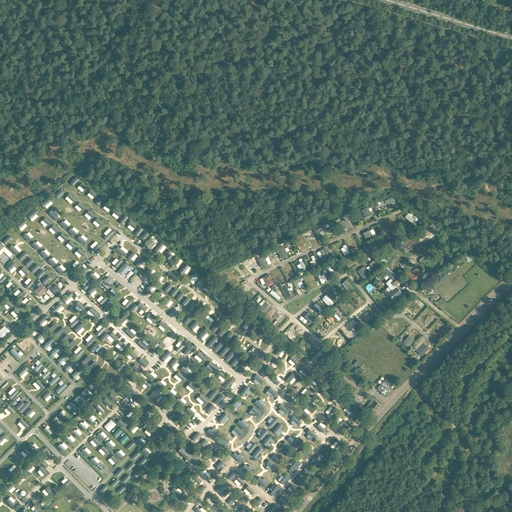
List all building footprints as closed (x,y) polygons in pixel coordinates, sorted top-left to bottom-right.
[(81,183),(79,186),(84,190),(85,191),(88,188),(81,183)] [(69,193),(66,196),(67,197),(73,202),(74,203),(77,200),(69,193)] [(385,201),(386,204),(388,204),(390,209),(393,208),(397,207),(392,197),(385,201)] [(49,198),(41,205),(43,208),(45,206),(51,201),(49,198)] [(79,202),(76,205),(81,209),(82,210),(85,207),(79,202)] [(106,202),(103,205),(105,206),(109,210),(110,210),(112,207),(106,202)] [(361,210),(365,218),(372,215),(368,207),(361,210)] [(36,209),(28,216),(30,219),(36,214),(38,212),(36,209)] [(115,209),(112,212),(114,213),(118,217),(119,217),(121,214),(115,209)] [(51,210),(49,213),(56,220),(59,217),(53,212),(51,210)] [(89,210),(86,214),(91,218),(92,219),(95,216),(89,210)] [(45,217),(42,221),(47,225),(48,226),(51,223),(45,217)] [(97,218),(95,221),(99,225),(101,226),(103,223),(97,218)] [(25,219),(17,226),(19,229),(25,224),(27,222),(25,219)] [(337,223),(341,231),(349,227),(347,221),(345,222),(344,220),(337,223)] [(62,221),(60,224),(66,229),(68,226),(64,222),(62,221)] [(130,221),(128,224),(129,225),(134,229),(136,226),(130,221)] [(430,221),(413,233),(415,235),(401,245),(406,253),(420,243),(421,244),(438,231),(430,221)] [(53,225),(51,228),(55,232),(56,233),(59,230),(53,225)] [(71,228),(68,231),(74,236),(77,233),(72,229),(71,228)] [(106,235),(104,237),(106,240),(114,233),(111,230),(106,235)] [(370,230),(363,234),(367,242),(374,238),(373,237),(370,231),(370,230)] [(25,233),(23,236),(28,241),(31,238),(27,234),(25,233)] [(62,233),(59,236),(64,240),(65,241),(68,238),(62,233)] [(79,236),(77,239),(83,244),(85,241),(81,237),(79,236)] [(151,236),(148,239),(149,241),(154,244),(154,245),(155,244),(157,242),(151,236)] [(70,241),(68,244),(72,248),(73,249),(76,246),(70,241)] [(34,242),(32,244),(37,250),(40,247),(36,243),(34,242)] [(92,248),(90,251),(93,253),(100,246),(97,243),(92,248)] [(161,243),(154,251),(157,253),(159,251),(164,245),(161,243)] [(12,244),(9,247),(16,255),(19,252),(14,247),(12,244)] [(118,246),(115,250),(123,256),(126,253),(120,248),(118,246)] [(284,246),(277,250),(282,259),(288,256),(287,252),(290,251),(288,247),(285,249),(284,246)] [(79,248),(76,251),(81,256),(82,257),(85,254),(79,248)] [(320,257),(322,262),(328,259),(324,249),(320,251),(322,256),(320,257)] [(43,250),(40,253),(45,258),(48,256),(44,251),(43,250)] [(169,250),(162,258),(165,261),(167,258),(172,252),(169,250)] [(133,252),(127,258),(130,260),(131,259),(135,254),(136,254),(133,252)] [(265,256),(258,259),(262,268),(269,265),(269,264),(271,263),(268,257),(266,258),(265,256)] [(177,257),(170,265),(173,267),(175,265),(180,259),(179,258),(177,257)] [(50,258),(48,261),(53,266),(56,263),(52,259),(50,258)] [(114,265),(117,268),(123,261),(120,258),(118,260),(114,265)] [(141,259),(136,265),(139,267),(140,266),(144,261),(141,259)] [(369,264),(375,272),(381,267),(375,259),(369,264)] [(13,262),(7,268),(10,271),(14,267),(16,265),(13,262)] [(74,267),(73,268),(76,271),(81,265),(78,263),(74,267)] [(186,264),(179,272),(182,275),(184,272),(189,267),(186,264)] [(58,265),(55,268),(61,274),(64,271),(59,267),(58,265)] [(121,273),(127,267),(124,265),(118,271),(121,273)] [(23,267),(21,270),(25,274),(26,276),(29,273),(23,267)] [(150,267),(145,273),(148,275),(149,274),(153,269),(150,267)] [(336,276),(331,267),(327,269),(333,279),(336,276)] [(357,271),(364,280),(370,275),(364,267),(357,271)] [(409,276),(411,278),(414,282),(422,276),(416,268),(412,272),(413,273),(409,276)] [(92,272),(89,275),(95,281),(98,278),(93,274),(92,272)] [(195,272),(188,280),(191,282),(196,277),(198,274),(195,272)] [(159,274),(154,280),(157,282),(158,281),(161,276),(162,276),(159,274)] [(263,278),(266,284),(264,285),(265,287),(266,286),(267,287),(274,284),(270,274),(263,278)] [(389,286),(384,290),(387,293),(386,294),(388,296),(389,294),(393,299),(401,293),(397,288),(395,286),(396,285),(394,283),(391,279),(386,283),(389,286)] [(27,284),(25,286),(28,289),(34,283),(31,280),(27,284)] [(39,286),(34,292),(39,297),(46,290),(42,285),(43,284),(40,281),(37,284),(39,286)] [(84,285),(82,287),(84,289),(85,290),(91,284),(88,281),(84,285)] [(99,281),(97,284),(104,292),(107,289),(106,288),(101,283),(99,281)] [(8,288),(6,289),(9,292),(15,286),(12,283),(8,288)] [(151,283),(145,290),(148,292),(150,291),(154,286),(151,283)] [(50,290),(55,295),(61,290),(56,284),(50,290)] [(208,284),(205,287),(210,291),(212,292),(214,289),(208,284)] [(94,286),(87,292),(90,295),(95,290),(96,289),(94,286)] [(110,290),(107,293),(115,300),(118,297),(116,296),(110,291),(110,290)] [(160,290),(154,297),(157,300),(159,298),(163,294),(163,293),(161,292),(160,290)] [(16,296),(14,297),(17,300),(23,294),(20,292),(16,296)] [(70,292),(62,299),(65,302),(71,297),(73,295),(70,292)] [(219,293),(216,296),(221,300),(223,301),(225,298),(219,293)] [(99,302),(98,302),(101,305),(107,299),(104,296),(103,298),(99,302)] [(168,297),(162,304),(165,307),(167,305),(171,301),(171,300),(168,297)] [(124,305),(127,308),(132,302),(129,299),(128,300),(124,305)] [(8,300),(5,303),(9,307),(10,308),(13,306),(8,300)] [(24,304),(22,306),(25,309),(31,303),(28,300),(24,304)] [(259,309),(264,314),(271,307),(266,301),(266,302),(264,300),(259,304),(261,306),(259,309)] [(78,301),(75,304),(77,306),(81,310),(84,307),(78,301)] [(59,303),(52,311),(54,313),(56,311),(62,306),(59,303)] [(139,303),(137,306),(138,307),(141,309),(144,311),(146,308),(139,303)] [(135,304),(128,312),(131,315),(138,307),(137,306),(135,304)] [(232,304),(230,307),(230,308),(236,313),(238,314),(241,311),(232,304)] [(16,308),(13,311),(17,315),(19,317),(22,314),(16,308)] [(91,308),(88,311),(94,316),(96,318),(99,315),(91,308)] [(149,313),(146,317),(148,318),(152,321),(154,323),(157,320),(149,313)] [(243,314),(238,320),(241,323),(246,316),(243,314)] [(46,315),(38,322),(41,325),(46,320),(49,318),(46,315)] [(124,316),(117,323),(120,326),(121,325),(125,320),(127,319),(124,316)] [(204,316),(202,319),(210,326),(213,323),(212,322),(206,317),(204,316)] [(71,323),(69,325),(72,328),(79,320),(77,317),(71,323)] [(250,319),(244,326),(247,328),(253,321),(250,319)] [(161,321),(158,324),(160,325),(164,329),(167,331),(169,328),(161,321)] [(196,321),(190,327),(193,330),(197,325),(199,324),(196,321)] [(218,322),(212,329),(215,332),(221,325),(218,322)] [(82,323),(74,330),(77,333),(82,327),(85,325),(82,323)] [(54,324),(47,330),(50,333),(57,327),(54,324)] [(255,325),(250,331),(253,333),(259,326),(256,324),(255,325)] [(35,325),(29,331),(32,334),(34,331),(38,328),(35,325)] [(98,331),(96,333),(99,336),(106,328),(103,325),(98,331)] [(264,326),(259,333),(262,336),(268,329),(264,326)] [(224,327),(218,334),(221,337),(227,330),(224,327)] [(61,328),(55,334),(58,337),(64,331),(61,328)] [(128,328),(125,331),(133,338),(135,335),(134,334),(130,330),(128,328)] [(206,328),(199,336),(202,339),(207,333),(209,331),(206,328)] [(271,331),(265,338),(268,341),(274,334),(271,331)] [(42,332),(36,338),(39,341),(42,338),(45,335),(42,332)] [(106,332),(100,339),(103,342),(107,338),(109,336),(109,335),(106,332)] [(230,332),(224,339),(227,342),(233,335),(230,332)] [(109,335),(109,336),(113,340),(115,341),(117,338),(111,333),(109,335)] [(66,335),(60,342),(63,345),(69,338),(66,335)] [(408,347),(409,347),(415,341),(409,335),(403,342),(404,344),(403,345),(407,349),(408,347)] [(87,342),(85,344),(88,347),(96,339),(93,336),(87,342)] [(215,336),(209,343),(212,345),(218,339),(215,336)] [(236,337),(230,344),(233,347),(239,340),(238,339),(236,337)] [(52,338),(43,346),(44,347),(45,348),(46,349),(49,346),(54,341),(52,338)] [(140,340),(137,343),(145,350),(148,347),(146,346),(142,342),(140,340)] [(72,341),(66,347),(69,350),(75,344),(72,341)] [(120,341),(117,344),(123,349),(125,351),(128,348),(120,341)] [(221,341),(215,348),(218,351),(224,344),(221,341)] [(97,342),(90,350),(93,353),(95,350),(100,345),(97,342)] [(177,347),(175,350),(178,352),(186,344),(183,342),(177,347)] [(155,349),(153,351),(156,354),(163,346),(160,343),(159,344),(155,349)] [(415,350),(422,356),(425,353),(427,355),(431,351),(423,343),(415,350)] [(191,344),(186,351),(189,353),(195,346),(191,344)] [(59,345),(50,353),(51,354),(52,355),(53,356),(56,353),(62,348),(59,345)] [(282,345),(275,354),(279,356),(283,349),(285,347),(282,345)] [(227,346),(221,353),(224,356),(230,349),(227,346)] [(240,346),(237,349),(244,355),(247,352),(245,350),(240,346)] [(13,348),(10,351),(18,359),(19,359),(20,357),(21,357),(21,356),(18,353),(13,348)] [(76,354),(74,356),(77,359),(84,351),(81,348),(76,354)] [(130,351),(127,354),(132,358),(134,359),(137,356),(130,351)] [(168,351),(161,358),(164,361),(169,356),(171,353),(168,351)] [(232,351),(226,358),(229,360),(235,354),(232,351)] [(66,352),(58,360),(58,361),(59,363),(60,363),(61,363),(64,360),(69,355),(66,352)] [(199,352),(196,355),(202,360),(204,362),(207,359),(199,352)] [(110,358),(108,360),(111,363),(118,355),(116,353),(110,358)] [(247,360),(253,365),(259,358),(253,353),(247,360)] [(238,356),(232,363),(235,365),(241,358),(238,356)] [(293,356),(290,359),(290,360),(295,364),(296,365),(299,362),(293,356)] [(87,357),(81,363),(84,366),(90,359),(87,357)] [(175,358),(169,365),(172,367),(176,363),(178,361),(175,358)] [(122,359),(115,367),(117,369),(123,364),(125,362),(122,359)] [(73,360),(65,368),(65,369),(67,370),(68,371),(68,370),(71,368),(76,363),(73,360)] [(93,362),(87,369),(90,372),(96,365),(93,362)] [(210,362),(208,365),(214,370),(216,372),(218,369),(210,362)] [(37,365),(34,369),(37,371),(43,365),(40,363),(37,365)] [(303,365),(300,369),(301,369),(305,373),(308,375),(310,372),(303,365)] [(25,366),(18,374),(20,377),(26,371),(28,369),(25,366)] [(183,366),(180,369),(188,376),(191,373),(185,368),(183,366)] [(80,367),(72,375),(72,376),(74,377),(75,378),(78,375),(83,370),(80,367)] [(208,379),(214,372),(210,368),(204,376),(208,379)] [(98,369),(92,376),(95,378),(101,372),(98,369)] [(45,373),(41,376),(44,379),(50,373),(48,370),(45,373)] [(221,371),(218,374),(220,376),(225,380),(227,377),(221,371)] [(148,372),(146,375),(152,381),(155,378),(150,374),(148,372)] [(178,372),(175,375),(181,380),(183,382),(186,379),(178,372)] [(197,373),(192,380),(195,382),(201,375),(197,373)] [(293,373),(286,381),(289,383),(290,382),(294,378),(296,375),(293,373)] [(257,374),(254,377),(254,378),(260,383),(262,384),(264,381),(257,374)] [(54,378),(48,383),(51,386),(59,378),(59,377),(58,376),(57,375),(56,375),(54,378)] [(105,376),(99,382),(102,385),(108,379),(105,376)] [(274,376),(271,379),(278,385),(280,382),(276,378),(274,376)] [(314,376),(311,379),(312,380),(317,383),(319,385),(322,382),(314,376)] [(143,378),(141,381),(147,386),(149,388),(151,385),(143,378)] [(204,378),(198,385),(201,387),(207,380),(204,378)] [(231,378),(225,384),(229,387),(234,380),(231,378)] [(38,379),(35,382),(40,388),(42,390),(45,387),(38,379)] [(158,380),(156,383),(162,389),(165,386),(160,382),(158,380)] [(93,381),(91,384),(93,387),(94,387),(97,390),(99,388),(93,381)] [(377,389),(381,392),(384,396),(385,395),(388,397),(394,390),(384,381),(377,389)] [(110,382),(108,385),(115,391),(117,387),(112,384),(110,382)] [(190,382),(187,385),(188,385),(193,391),(195,392),(198,389),(190,382)] [(61,386),(56,391),(58,394),(67,386),(66,385),(65,383),(64,383),(61,386)] [(208,386),(202,392),(205,395),(211,388),(208,386)] [(247,386),(240,394),(244,396),(249,390),(250,388),(247,386)] [(326,386),(323,389),(325,390),(329,394),(330,395),(332,391),(326,386)] [(270,387),(268,390),(268,391),(274,396),(275,397),(278,394),(270,387)] [(86,388),(83,391),(86,394),(89,397),(92,394),(86,388)] [(10,395),(8,397),(11,399),(19,392),(16,389),(15,389),(10,395)] [(119,389),(117,392),(124,397),(126,394),(121,390),(119,389)] [(168,389),(165,392),(172,398),(175,395),(170,391),(168,389)] [(303,394),(301,396),(303,397),(304,399),(311,392),(308,389),(307,390),(303,394)] [(48,390),(42,396),(45,399),(49,395),(51,393),(48,390)] [(343,393),(349,398),(351,395),(346,390),(343,393)] [(214,391),(208,398),(211,400),(217,394),(214,391)] [(79,395),(76,398),(79,400),(82,404),(85,401),(79,395)] [(200,395),(197,398),(203,403),(205,405),(208,403),(200,395)] [(314,395),(308,402),(311,405),(313,403),(317,399),(317,398),(314,395)] [(337,395),(334,398),(334,399),(339,403),(340,404),(343,401),(337,395)] [(221,396),(215,402),(218,405),(224,398),(221,396)] [(289,396),(286,399),(294,406),(297,403),(296,402),(291,398),(289,396)] [(380,401),(376,397),(365,409),(370,413),(372,410),(374,412),(380,405),(378,403),(380,401)] [(137,398),(135,401),(141,406),(143,408),(146,405),(137,398)] [(178,398),(175,401),(182,407),(185,404),(180,400),(178,398)] [(237,398),(231,406),(234,408),(239,402),(241,400),(237,398)] [(257,400),(254,403),(262,410),(265,407),(264,406),(258,401),(257,400)] [(22,401),(16,407),(22,412),(30,404),(27,401),(24,404),(22,401)] [(72,402),(69,405),(72,407),(75,411),(78,408),(72,402)] [(282,404),(279,407),(285,413),(287,414),(289,411),(282,404)] [(98,405),(96,407),(100,412),(101,411),(103,413),(104,411),(98,405)] [(347,405),(345,408),(351,413),(353,414),(356,411),(347,405)] [(9,406),(6,409),(10,413),(12,415),(15,412),(9,406)] [(150,407),(144,414),(147,417),(151,412),(153,410),(150,407)] [(188,407),(186,410),(192,416),(195,413),(190,409),(188,407)] [(254,407),(251,410),(257,415),(258,417),(261,414),(254,407)] [(30,408),(25,414),(28,417),(29,416),(33,411),(30,408)] [(302,408),(299,411),(307,418),(309,415),(308,414),(304,410),(302,408)] [(328,414),(326,416),(329,419),(336,410),(333,408),(328,414)] [(206,414),(201,409),(193,416),(198,421),(206,414)] [(180,410),(175,417),(178,420),(184,413),(180,410)] [(128,418),(127,419),(130,422),(136,416),(133,413),(128,418)] [(225,413),(218,420),(222,423),(227,417),(228,415),(225,413)] [(338,413),(333,420),(336,422),(340,418),(341,416),(338,413)] [(359,414),(356,417),(357,418),(362,422),(363,423),(365,420),(359,414)] [(88,415),(85,417),(92,424),(94,421),(94,420),(90,416),(88,415)] [(294,416),(291,419),(297,424),(299,426),(302,423),(294,416)] [(188,417),(182,423),(185,426),(191,420),(188,417)] [(270,424),(269,425),(272,428),(279,420),(275,417),(275,418),(270,424)] [(21,419),(19,422),(25,428),(26,429),(29,426),(21,419)] [(240,420),(237,423),(245,430),(248,427),(247,427),(241,421),(240,420)] [(136,421),(128,429),(131,431),(137,426),(139,424),(136,421)] [(81,422),(78,425),(84,431),(87,428),(83,423),(81,422)] [(280,423),(273,431),(276,434),(277,434),(282,428),(283,426),(280,423)] [(319,424),(316,427),(323,433),(326,430),(324,428),(320,424),(319,424)] [(236,426),(233,429),(233,430),(239,435),(241,436),(244,433),(236,426)] [(348,433),(347,433),(351,436),(356,429),(353,426),(352,428),(348,433)] [(149,427),(146,430),(151,434),(152,435),(155,432),(149,427)] [(170,427),(168,430),(173,435),(175,437),(178,435),(170,427)] [(45,428),(43,429),(49,436),(52,433),(48,429),(48,428),(47,429),(45,428)] [(75,429),(72,432),(77,438),(80,435),(76,431),(75,429)] [(210,429),(207,432),(214,439),(217,436),(217,435),(211,430),(210,429)] [(260,435),(259,437),(262,439),(269,432),(265,429),(260,435)] [(310,429),(307,432),(307,433),(313,438),(315,439),(317,436),(310,429)] [(99,433),(97,435),(102,441),(105,438),(100,434),(99,433)] [(270,435),(263,443),(266,446),(266,445),(271,439),(273,438),(270,435)] [(68,436),(65,439),(70,445),(73,442),(69,437),(68,436)] [(290,436),(287,439),(295,446),(298,443),(297,443),(291,437),(290,436)] [(95,437),(92,440),(96,445),(97,446),(100,443),(95,437)] [(138,438),(135,441),(141,447),(144,444),(140,439),(138,438)] [(221,439),(218,442),(226,449),(228,446),(222,441),(221,439)] [(108,441),(105,444),(111,450),(114,447),(113,446),(109,442),(108,441)] [(248,449),(247,450),(251,453),(257,445),(254,442),(254,443),(248,449)] [(285,442),(283,445),(289,450),(290,451),(293,448),(285,442)] [(60,443),(57,446),(63,452),(66,449),(61,445),(60,443)] [(333,449),(331,450),(334,453),(341,446),(339,443),(338,444),(333,449)] [(31,444),(28,447),(34,453),(37,450),(32,445),(31,444)] [(103,446),(100,449),(105,453),(106,454),(109,451),(103,446)] [(158,451),(156,453),(159,455),(165,450),(162,447),(158,451)] [(259,447),(253,455),(256,458),(261,451),(263,450),(259,447)] [(26,448),(23,451),(27,456),(28,458),(32,455),(26,448)] [(83,448),(80,451),(86,457),(89,454),(84,450),(83,448)] [(144,448),(141,451),(147,456),(150,453),(145,449),(144,448)] [(187,448),(180,454),(183,457),(185,455),(189,451),(187,448)] [(302,455),(300,457),(303,460),(311,451),(308,448),(307,449),(302,455)] [(322,455),(325,457),(322,460),(325,463),(332,454),(326,449),(322,455)] [(117,451),(115,453),(120,459),(123,456),(118,452),(117,451)] [(235,452),(232,455),(240,463),(243,460),(242,459),(237,454),(235,452)] [(46,454),(40,460),(43,463),(45,461),(49,457),(46,454)] [(113,455),(110,458),(114,462),(116,464),(118,461),(113,455)] [(274,455),(271,458),(279,464),(282,461),(275,456),(274,455)] [(315,457),(312,460),(318,466),(321,468),(323,465),(315,457)] [(92,458),(89,460),(95,466),(98,463),(93,459),(92,458)] [(192,466),(195,470),(201,464),(198,460),(197,462),(192,466)] [(269,460),(266,463),(272,469),(274,470),(277,467),(269,460)] [(292,466),(290,468),(293,471),(300,463),(297,460),(292,466)] [(30,463),(24,469),(27,472),(28,471),(33,466),(30,463)] [(245,464),(242,467),(250,474),(253,471),(252,471),(247,466),(245,464)] [(41,466),(38,469),(39,470),(44,475),(47,472),(41,466)] [(307,466),(304,470),(311,475),(313,476),(316,473),(307,466)] [(10,472),(8,474),(11,477),(19,470),(16,467),(10,472)] [(201,470),(199,473),(206,480),(209,478),(208,477),(203,472),(201,470)] [(22,473),(14,481),(17,483),(19,481),(23,477),(24,476),(22,473)] [(285,476),(280,482),(283,485),(291,476),(288,473),(285,476)] [(194,474),(191,477),(191,478),(197,483),(198,485),(201,482),(198,479),(194,474)] [(299,476),(296,479),(302,485),(304,487),(307,483),(299,476)] [(239,477),(236,480),(240,484),(242,486),(245,483),(239,477)] [(260,477),(257,480),(264,487),(267,484),(261,478),(260,477)] [(11,484),(5,489),(8,492),(9,491),(13,487),(13,486),(11,484)] [(272,491),(270,493),(273,496),(281,487),(278,485),(277,485),(272,491)] [(248,486),(245,489),(250,493),(252,495),(255,492),(248,486)] [(291,486),(288,489),(294,494),(296,496),(299,493),(291,486)] [(174,488),(171,490),(177,497),(180,494),(176,490),(174,488)] [(43,490),(35,498),(40,503),(49,494),(43,490)] [(210,495),(207,498),(208,498),(213,504),(215,505),(218,502),(210,495)] [(282,496),(279,499),(285,504),(288,506),(290,503),(282,496)] [(69,507),(72,505),(64,497),(62,500),(69,507)] [(8,498),(6,501),(12,507),(14,504),(13,503),(9,499),(8,498)] [(183,499),(180,502),(186,508),(189,505),(184,501),(183,499)]
